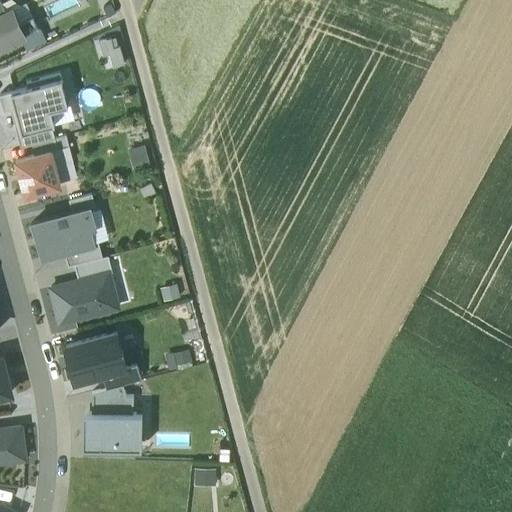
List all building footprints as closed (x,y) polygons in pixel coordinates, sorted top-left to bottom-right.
[(0,13),(0,44),(19,35),(23,33),(12,8),(6,11),(0,13)] [(101,68),(123,65),(118,35),(96,38),(101,68)] [(16,105),(23,131),(53,123),(55,123),(51,107),(69,103),(61,71),(26,79),(28,85),(0,91),(0,94),(4,109),(16,105)] [(32,143),(57,136),(53,123),(23,131),(26,144),(32,143)] [(32,143),(35,154),(69,145),(66,134),(57,136),(32,143)] [(132,160),(146,158),(144,143),(130,145),(132,160)] [(51,150),(17,159),(26,192),(60,183),(51,150)] [(92,193),(69,198),(72,210),(89,206),(90,209),(96,208),(92,193)] [(72,210),(34,220),(43,257),(65,251),(94,244),(90,228),(95,226),(90,209),(89,206),(72,210)] [(94,244),(65,251),(68,264),(74,262),(103,255),(100,242),(94,244)] [(103,255),(74,262),(79,279),(109,271),(112,270),(108,254),(103,255)] [(79,279),(50,286),(59,321),(118,306),(109,271),(79,279)] [(102,371),(125,365),(116,331),(67,343),(76,378),(102,371)] [(0,354),(0,393),(11,391),(2,355),(0,354)] [(137,362),(125,365),(102,371),(106,387),(123,382),(141,378),(137,362)] [(93,390),(93,411),(133,412),(134,394),(125,394),(123,382),(106,387),(93,390)] [(93,411),(82,411),(82,447),(141,447),(142,412),(133,412),(93,411)] [(0,427),(0,459),(25,456),(21,425),(0,427)] [(0,511),(17,511),(0,503),(0,511)]
